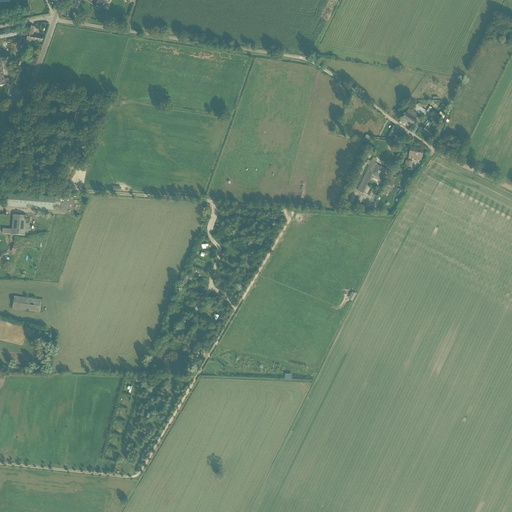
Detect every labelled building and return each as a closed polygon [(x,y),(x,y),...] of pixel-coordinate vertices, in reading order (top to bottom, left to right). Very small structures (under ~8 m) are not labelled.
[(26,41),(42,43),(43,36),(34,35),(35,26),(29,25),(26,41)] [(418,109),(424,115),(425,114),(430,118),(433,114),(422,104),(418,109)] [(410,109),(399,122),(409,130),(419,116),(410,109)] [(70,123),(83,125),(85,113),(72,111),(70,123)] [(421,130),(432,139),(439,131),(427,122),(421,130)] [(58,137),(64,139),(66,132),(60,130),(58,137)] [(83,144),(77,142),(75,149),(81,151),(83,144)] [(409,159),(421,160),(423,148),(410,147),(409,159)] [(378,164),(371,161),(357,191),(364,194),(371,177),(382,182),(388,170),(377,165),(378,164)] [(371,184),(369,193),(373,194),(374,188),(378,189),(379,186),(371,184)] [(58,197),(9,193),(7,207),(56,211),(58,197)] [(11,236),(26,236),(27,216),(12,215),(11,236)] [(183,273),(180,283),(186,285),(190,276),(188,275),(189,273),(185,271),(184,274),(183,273)] [(12,295),(10,309),(38,312),(40,298),(12,295)]
